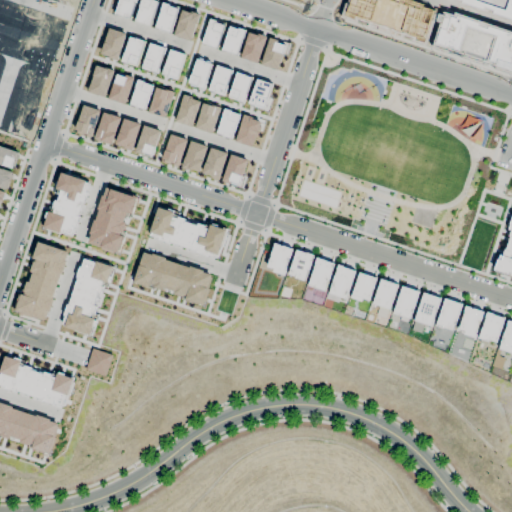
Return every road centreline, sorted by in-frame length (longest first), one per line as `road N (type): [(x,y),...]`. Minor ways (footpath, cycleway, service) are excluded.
road 1 (residential): [(46,141),(511,298)]
road 2 (residential): [(475,511),(379,426),(333,408),(287,403),(247,412),(105,496),(50,511)]
road 3 (tertiary): [(223,0),(511,96)]
road 4 (residential): [(315,30),(233,281)]
road 5 (residential): [(46,141),(91,0)]
road 6 (residential): [(0,275),(46,141)]
